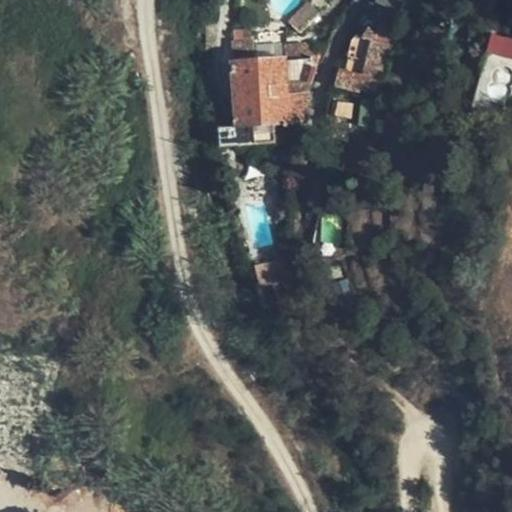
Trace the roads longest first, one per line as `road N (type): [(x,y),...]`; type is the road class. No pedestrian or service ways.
road 1 (track): [(147,0),(180,247),(206,336),(308,511)]
road 2 (track): [(407,511),(404,459),(414,436),(431,447),(444,511)]
